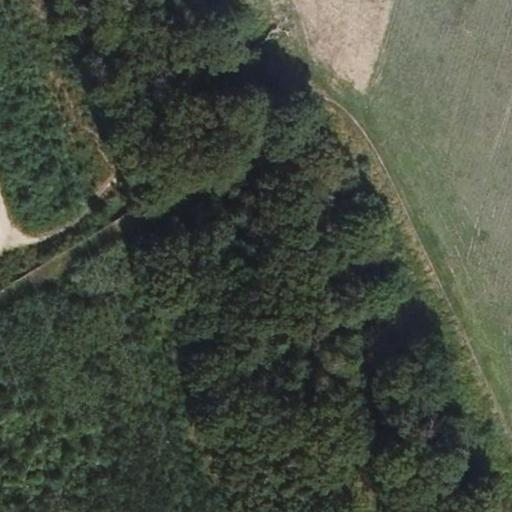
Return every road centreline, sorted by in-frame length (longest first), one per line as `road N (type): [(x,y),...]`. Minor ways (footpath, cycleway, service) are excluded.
road 1 (track): [(511,451),(391,259),(283,114)]
road 2 (track): [(194,0),(283,114)]
